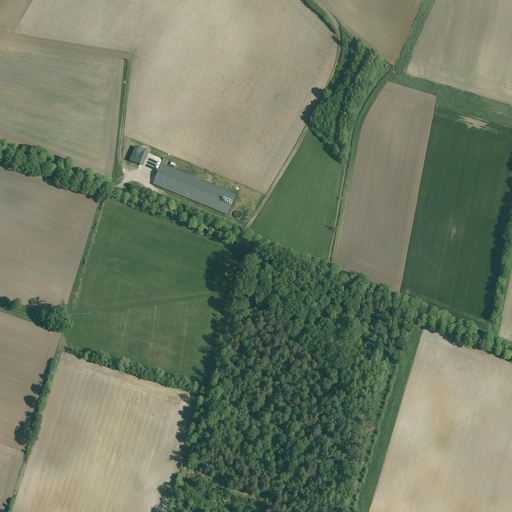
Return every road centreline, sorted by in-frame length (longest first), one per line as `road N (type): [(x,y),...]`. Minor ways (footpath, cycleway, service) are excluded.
road 1 (unclassified): [(511,356),(0,147)]
road 2 (track): [(310,0),(340,35),(340,64),(237,241)]
